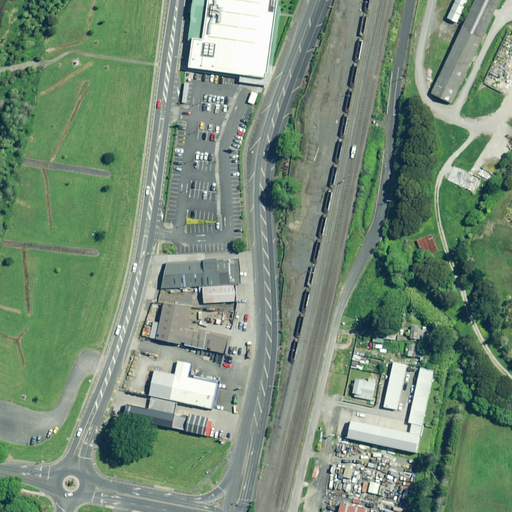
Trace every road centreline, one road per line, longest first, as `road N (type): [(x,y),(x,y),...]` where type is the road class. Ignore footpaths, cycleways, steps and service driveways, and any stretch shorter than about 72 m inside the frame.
road 1 (unclassified): [(291,511),(336,315),(383,202),(409,0)]
road 2 (tertiary): [(177,0),(139,276),(95,406)]
road 3 (secondary): [(260,405),(268,321),(264,160),(318,0)]
road 4 (track): [(438,110),(438,202),(459,282),(486,348),(511,380)]
